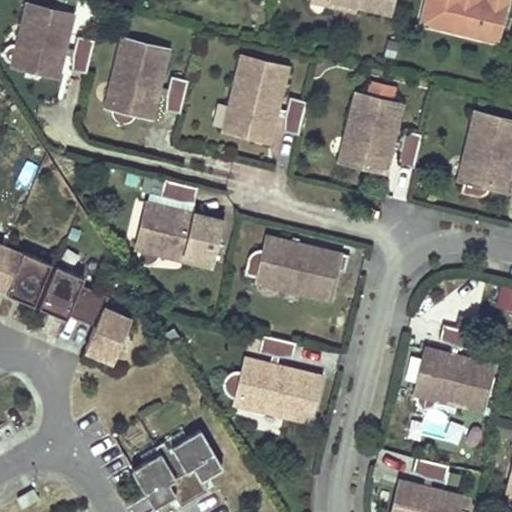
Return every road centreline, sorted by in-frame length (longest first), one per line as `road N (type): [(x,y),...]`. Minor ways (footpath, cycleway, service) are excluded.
road 1 (residential): [(511,249),(443,240),(393,273),(345,455),(340,511)]
road 2 (residential): [(60,446),(44,366),(0,335)]
